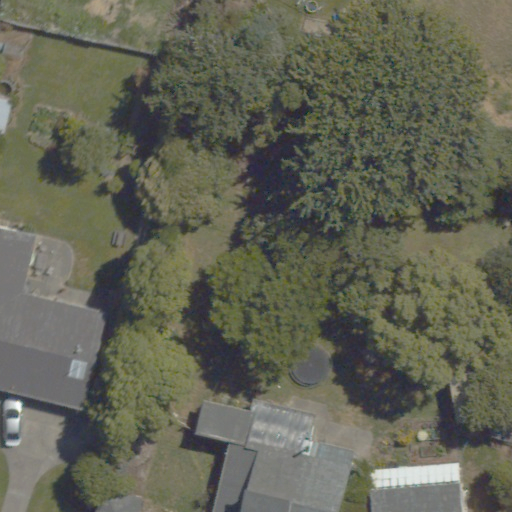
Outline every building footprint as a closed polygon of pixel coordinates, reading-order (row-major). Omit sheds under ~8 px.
[(12,92),(0,92),(0,131),(11,132),(12,92)] [(0,235),(0,394),(87,416),(111,319),(11,294),(24,241),(0,235)] [(264,418),(214,405),(203,447),(253,460),(238,511),(352,511),(363,470),(325,460),(334,426),(267,408),(264,418)] [(503,511),(500,475),(475,477),(474,462),(378,471),(382,511),(503,511)] [(107,494),(103,511),(146,511),(148,501),(107,494)]
